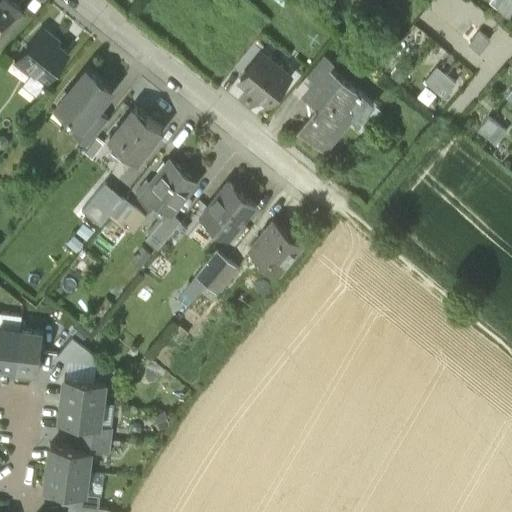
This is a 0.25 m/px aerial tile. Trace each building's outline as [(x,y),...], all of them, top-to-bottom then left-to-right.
[(9,0),(0,0),(0,34),(20,7),(9,0)] [(511,0),(491,0),(490,2),(505,15),(511,5),(511,0)] [(477,31),(467,44),(478,53),(488,40),(477,31)] [(68,55),(40,32),(19,58),(47,80),(68,55)] [(261,54),(240,80),(268,103),(289,76),(261,54)] [(323,54),(307,73),(317,81),(327,68),(328,68),(333,63),(323,54)] [(443,97),(456,82),(436,66),(424,82),(443,97)] [(328,68),(327,68),(317,81),(305,95),(310,100),(309,102),(308,102),(310,110),(311,110),(312,110),(298,128),(323,148),(349,117),(357,124),(373,104),(361,94),(361,93),(358,90),(357,92),(328,68)] [(112,89),(87,69),(57,107),(68,116),(70,118),(81,126),(82,127),(96,108),(112,89)] [(511,78),(501,93),(511,101),(511,78)] [(146,116),(138,109),(137,108),(137,109),(134,106),(109,138),(138,160),(163,128),(162,128),(146,116),(147,116),(146,115),(146,116)] [(109,118),(96,108),(82,127),(81,126),(73,135),(87,146),(109,118)] [(485,114),(474,129),(493,143),(504,129),(485,114)] [(170,158),(139,196),(150,205),(156,210),(154,212),(162,219),(168,211),(171,213),(197,181),(170,158)] [(227,182),(203,212),(205,214),(200,222),(214,234),(220,226),(231,235),(255,205),(227,182)] [(99,205),(109,214),(125,194),(115,186),(99,205)] [(125,194),(109,214),(120,223),(136,203),(125,194)] [(162,219),(145,238),(157,248),(180,221),(171,213),(168,211),(162,219)] [(274,220),(250,250),(265,262),(268,257),(281,268),(302,242),(274,220)] [(217,250),(197,275),(207,284),(227,259),(217,250)] [(227,259),(207,284),(221,295),(241,270),(227,259)] [(20,329),(0,326),(0,366),(15,368),(20,329)] [(43,331),(20,329),(15,368),(38,371),(43,331)] [(72,336),(57,354),(67,362),(69,359),(97,362),(100,358),(72,336)] [(105,379),(65,374),(62,397),(102,402),(105,379)] [(102,402),(62,397),(59,420),(76,422),(99,425),(99,424),(102,402)] [(99,425),(76,422),(74,434),(110,438),(112,426),(99,424),(99,425)] [(110,438),(74,434),(73,446),(90,448),(90,449),(109,451),(110,438)] [(73,446),(50,443),(48,466),(87,471),(90,449),(90,448),(73,446)] [(87,471),(48,466),(45,489),(64,491),(85,494),(87,471)] [(85,494),(64,491),(62,503),(70,504),(95,507),(97,507),(99,495),(85,494)]
